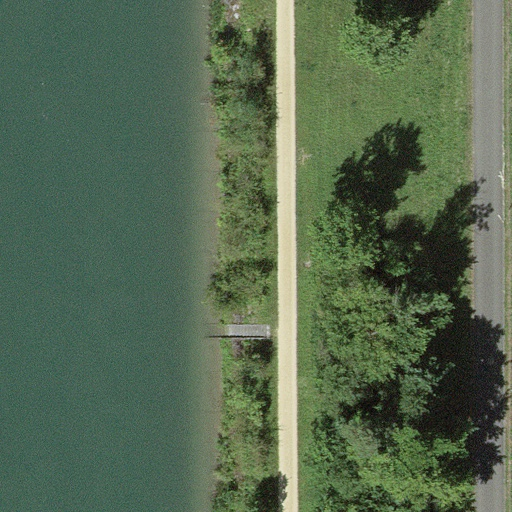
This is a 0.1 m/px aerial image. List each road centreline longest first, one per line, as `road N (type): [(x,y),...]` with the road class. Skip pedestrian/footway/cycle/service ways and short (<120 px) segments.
road 1 (track): [(280,0),(285,511)]
road 2 (track): [(488,0),(486,511)]
